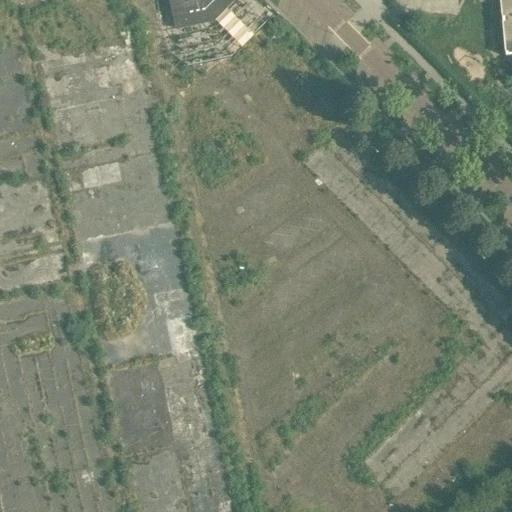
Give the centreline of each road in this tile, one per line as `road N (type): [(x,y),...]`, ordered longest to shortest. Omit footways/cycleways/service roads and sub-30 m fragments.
road 1 (unknown): [(255,504),(148,0)]
road 2 (residential): [(511,192),(312,0)]
